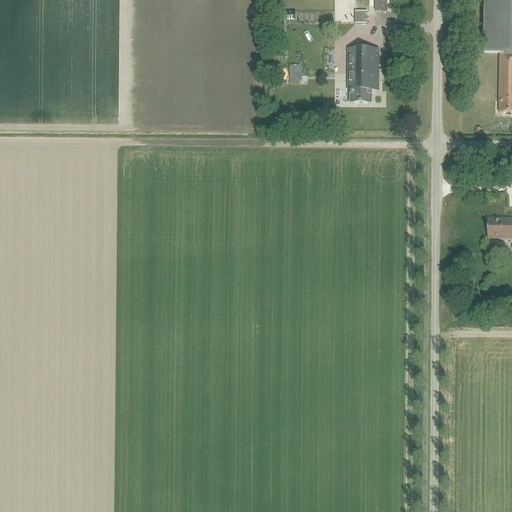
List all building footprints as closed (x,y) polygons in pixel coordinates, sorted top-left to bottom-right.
[(387,11),(386,0),(379,0),(379,5),(375,5),(375,11),(387,11)] [(511,0),(484,0),(483,54),(499,54),(499,114),(511,113),(511,0)] [(367,24),(367,12),(355,12),(355,24),(367,24)] [(378,91),(379,50),(349,49),(348,91),(352,91),(352,103),(371,103),(371,91),(378,91)] [(511,240),(511,220),(488,220),(488,240),(511,240)]
